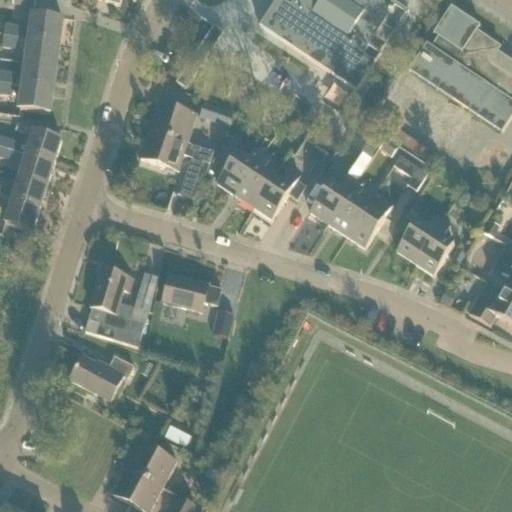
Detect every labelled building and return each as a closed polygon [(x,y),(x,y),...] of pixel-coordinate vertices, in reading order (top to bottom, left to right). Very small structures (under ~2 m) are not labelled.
[(34,11),(35,0),(8,0),(7,7),(34,11)] [(97,0),(97,3),(120,10),(122,0),(97,0)] [(296,0),(291,9),(279,2),(280,0),(279,0),(259,30),(356,94),(381,57),(380,57),(374,65),(363,57),(368,49),(383,28),(395,36),(409,16),(385,0),(296,0)] [(500,51),(476,35),(480,30),(451,10),(433,37),(438,40),(431,50),(427,47),(408,74),(501,137),(511,120),(511,69),(495,58),(500,51)] [(4,40),(59,47),(63,23),(33,19),(31,32),(22,31),(22,30),(6,28),(4,40)] [(187,92),(224,36),(214,29),(176,85),(187,92)] [(56,71),(59,47),(4,40),(3,51),(28,55),(27,66),(56,71)] [(0,86),(53,94),(56,71),(27,66),(25,78),(0,75),(0,86)] [(49,118),(53,94),(0,86),(0,98),(22,102),(20,114),(49,118)] [(229,131),(234,117),(204,106),(200,121),(229,131)] [(187,148),(188,147),(197,119),(159,107),(149,135),(187,148)] [(400,135),(405,128),(393,120),(382,136),(394,144),(395,143),(400,135)] [(352,150),(369,161),(380,144),(376,141),(363,133),(352,150)] [(214,155),(188,147),(187,148),(149,135),(140,164),(178,176),(184,160),(210,168),(214,155)] [(436,170),(441,162),(400,135),(395,143),(436,170)] [(0,150),(55,168),(62,145),(34,136),(29,149),(0,140),(0,150)] [(222,173),(240,146),(229,139),(211,167),(222,173)] [(392,162),(398,152),(386,144),(379,154),(392,162)] [(48,190),(55,168),(0,150),(0,161),(23,169),(19,181),(48,190)] [(235,201),(264,157),(256,152),(248,164),(237,157),(217,188),(235,201)] [(253,212),(274,180),(263,174),(271,162),(264,157),(235,201),(253,212)] [(406,189),(416,196),(427,179),(400,161),(394,171),(411,182),(406,189)] [(328,229),(357,187),(356,186),(362,177),(355,172),(349,181),(341,193),(330,187),(310,217),(328,229)] [(284,187),(274,180),(253,212),(271,224),(289,198),(297,204),(306,190),(297,185),(300,181),(292,176),(284,187)] [(48,190),(19,181),(15,194),(0,189),(0,200),(40,213),(48,190)] [(346,241),(367,210),(356,203),(364,191),(357,187),(328,229),(346,241)] [(33,236),(40,213),(0,200),(0,211),(9,214),(5,227),(33,236)] [(367,210),(346,241),(365,253),(393,210),(385,205),(377,217),(367,210)] [(415,268),(443,225),(436,221),(436,220),(428,232),(417,224),(396,256),(415,268)] [(443,225),(415,268),(434,281),(455,249),(443,241),(451,230),(443,225)] [(493,242),(500,231),(490,225),(484,237),(493,242)] [(459,269),(465,259),(457,254),(451,264),(459,269)] [(504,296),(511,300),(511,258),(505,255),(493,274),(511,284),(504,296)] [(130,297),(134,284),(103,274),(91,312),(108,317),(104,329),(89,325),(85,336),(137,352),(148,317),(119,308),(123,295),(130,297)] [(0,323),(3,314),(0,313),(0,310),(9,281),(0,278),(0,323)] [(217,311),(221,295),(208,292),(209,290),(169,280),(162,307),(202,317),(204,307),(217,311)] [(448,308),(454,297),(447,293),(441,304),(448,308)] [(511,300),(504,296),(497,309),(479,299),(468,318),(490,331),(496,320),(511,329),(511,300)] [(212,339),(228,343),(234,320),(218,315),(212,339)] [(104,373),(83,362),(71,385),(111,406),(124,381),(128,384),(134,372),(115,362),(109,373),(105,371),(104,373)] [(219,375),(222,365),(216,364),(211,367),(210,373),(219,375)] [(127,473),(162,492),(176,466),(141,447),(127,473)] [(137,511),(151,511),(162,492),(127,473),(113,499),(137,511)] [(194,511),(196,510),(180,501),(174,511),(194,511)]
